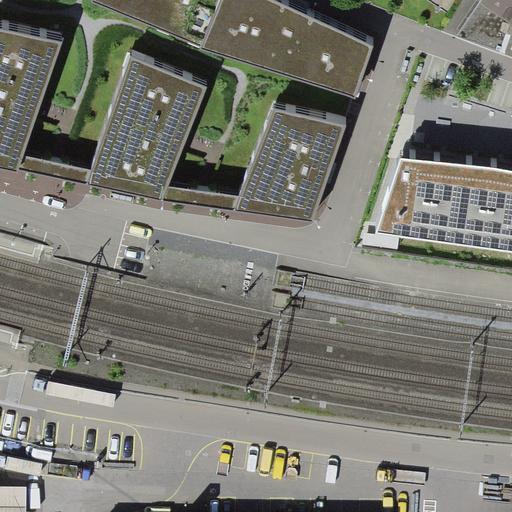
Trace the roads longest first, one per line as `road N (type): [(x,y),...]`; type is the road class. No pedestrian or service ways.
road 1 (residential): [(511,459),(15,386)]
road 2 (residential): [(401,26),(329,255),(110,210),(95,234)]
